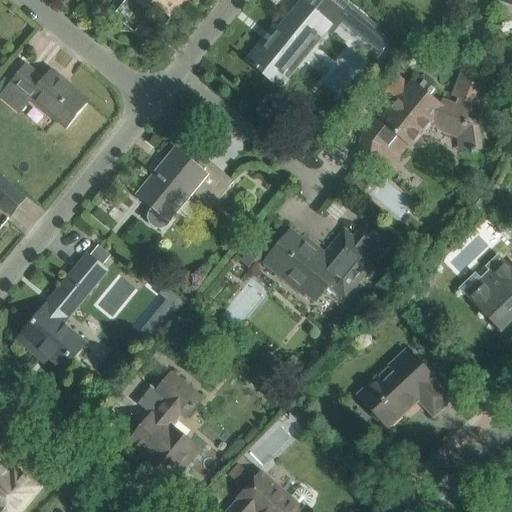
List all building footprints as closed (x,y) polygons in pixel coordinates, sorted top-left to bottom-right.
[(114,17),(113,31),(134,33),(143,23),(157,6),(171,18),(164,26),(165,26),(183,5),(186,0),(127,0),(126,1),(113,16),(114,17)] [(261,44),(247,62),(281,89),(326,34),(336,22),(350,4),(344,0),(322,0),(313,12),(302,2),(279,30),(277,33),(265,47),(261,44)] [(26,66),(14,81),(1,97),(19,112),(30,98),(66,127),(87,101),(51,72),(44,80),(26,66)] [(368,143),(367,164),(380,165),(388,156),(390,153),(398,157),(407,146),(410,148),(428,125),(443,131),(442,133),(458,139),(462,128),(465,129),(466,126),(468,122),(465,121),(469,113),(470,113),(471,111),(470,110),(472,105),(475,106),(484,86),(464,77),(462,80),(460,79),(456,88),(458,89),(455,97),(458,99),(454,108),(443,103),(440,106),(429,97),(435,90),(423,81),(418,88),(413,84),(408,89),(397,80),(387,92),(399,101),(381,123),(386,127),(372,143),(368,143)] [(187,189),(192,194),(211,209),(234,182),(204,158),(196,167),(174,149),(137,195),(138,195),(141,192),(155,204),(148,213),(147,219),(150,224),(154,228),(160,228),(165,226),(180,208),(175,204),(187,189)] [(0,207),(11,216),(25,198),(0,177),(0,207)] [(394,247),(366,224),(353,239),(344,232),(322,259),(290,232),(266,261),(314,301),(327,286),(344,301),(376,262),(380,264),(394,247)] [(240,262),(250,270),(269,247),(259,240),(240,262)] [(99,246),(89,258),(101,268),(111,256),(99,246)] [(85,344),(61,325),(106,271),(101,268),(89,258),(87,256),(18,340),(36,356),(41,351),(64,370),(76,354),(85,344)] [(500,332),(506,326),(511,320),(511,270),(502,260),(498,257),(487,268),(490,271),(494,276),(469,300),(500,332)] [(390,268),(376,286),(386,294),(400,277),(390,268)] [(167,301),(140,334),(153,345),(185,305),(165,288),(160,295),(167,301)] [(359,397),(374,413),(388,427),(418,399),(433,416),(450,400),(434,384),(436,383),(422,368),(407,352),(359,397)] [(174,481),(186,465),(198,450),(169,426),(181,412),(186,417),(201,399),(171,375),(157,393),(166,400),(130,444),(174,481)] [(247,451),(264,470),(306,431),(288,412),(247,451)] [(249,473),(240,464),(229,476),(239,484),(249,473)] [(0,468),(0,511),(18,511),(38,488),(14,468),(8,475),(0,468)] [(239,499),(239,500),(228,511),(310,511),(306,508),(311,502),(311,494),(305,490),(297,490),(290,499),(261,474),(239,499)]
